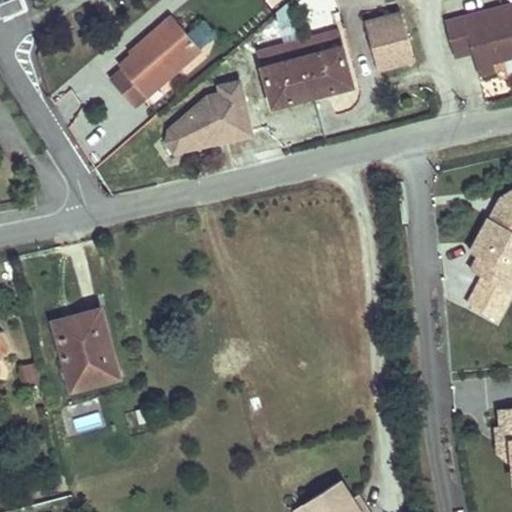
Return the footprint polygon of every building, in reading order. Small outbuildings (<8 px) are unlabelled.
[(262,0),(267,8),(281,1),(280,0),(262,0)] [(315,0),(314,3),(331,10),(335,0),(315,0)] [(497,69),(495,61),(511,56),(511,5),(446,23),(455,55),(473,50),(479,74),(497,69)] [(366,23),(378,67),(415,57),(403,13),(366,23)] [(173,16),(131,53),(132,55),(120,65),(124,69),(129,76),(117,86),(135,107),(202,49),(173,16)] [(314,95),(353,84),(338,30),(299,41),(314,95)] [(275,106),(314,95),(299,41),(260,52),(275,106)] [(111,80),(117,86),(129,76),(124,69),(111,80)] [(251,134),(251,132),(240,82),(221,87),(223,94),(209,97),(171,130),(169,141),(175,151),(191,147),(198,139),(199,139),(200,145),(251,134)] [(221,87),(209,97),(223,94),(221,87)] [(67,121),(84,111),(74,95),(57,105),(67,121)] [(191,147),(200,145),(199,139),(198,139),(191,147)] [(511,292),(511,289),(511,271),(506,269),(511,258),(511,191),(500,199),(498,202),(502,207),(496,220),(490,217),(471,252),(479,256),(471,270),(511,292)] [(498,202),(490,217),(496,220),(502,207),(498,202)] [(73,389),(119,377),(101,309),(72,317),(74,326),(58,330),(73,389)] [(56,322),(58,330),(74,326),(72,317),(56,322)] [(0,374),(2,375),(6,363),(1,354),(13,348),(5,332),(0,333),(0,374)] [(23,366),(28,386),(40,383),(35,363),(23,366)] [(511,410),(501,411),(502,429),(511,429),(511,441),(508,441),(499,452),(511,462),(511,410)] [(511,429),(502,429),(497,430),(499,452),(508,441),(511,441),(511,429)] [(369,511),(366,511),(361,511),(353,498),(341,479),(306,502),(312,511),(369,511)] [(353,498),(361,511),(366,511),(369,511),(359,494),(353,498)] [(297,511),(312,511),(306,502),(295,509),(297,511)]
